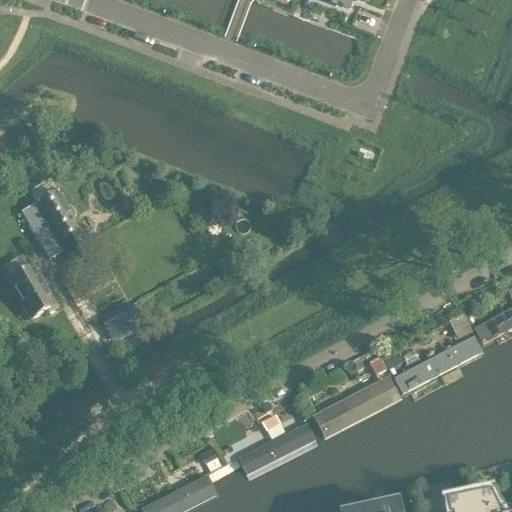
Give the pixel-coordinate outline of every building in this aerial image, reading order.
[(58,190),(22,212),(48,256),(62,248),(72,266),(95,253),(58,190)] [(35,264),(10,278),(34,319),(59,305),(35,264)] [(131,300),(99,317),(113,343),(145,327),(131,300)] [(511,309),(473,331),(482,347),(511,331),(511,309)] [(474,339),(393,380),(402,397),(483,355),(474,339)] [(394,352),(383,359),(389,371),(401,364),(394,352)] [(380,358),(369,363),(376,375),(386,370),(380,358)] [(388,379),(311,418),(323,442),(401,403),(388,379)] [(276,415),(262,423),(267,431),(281,424),(276,415)] [(306,425),(238,460),(249,481),(317,446),(306,425)] [(212,448),(200,454),(210,472),(222,466),(212,448)] [(208,478),(141,511),(191,511),(218,498),(208,478)] [(498,511),(489,494),(446,503),(447,511),(498,511)] [(119,511),(111,499),(101,506),(104,511),(119,511)]
